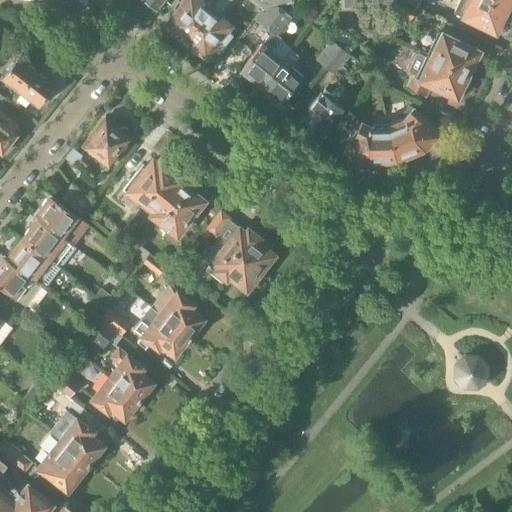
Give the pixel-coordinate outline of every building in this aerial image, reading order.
[(142,0),(157,12),(166,0),(142,0)] [(186,39),(214,5),(207,0),(181,0),(180,2),(178,0),(172,7),(177,11),(167,24),(171,27),(169,30),(183,41),(185,39),(186,39)] [(250,0),(262,9),(293,2),(292,0),(250,0)] [(373,12),(372,0),(339,0),(340,10),(361,9),(361,12),(373,12)] [(411,21),(417,7),(402,0),(391,0),(387,9),(411,21)] [(485,0),(460,0),(455,12),(458,14),(495,32),(506,10),(485,0)] [(485,0),(506,10),(510,0),(485,0)] [(262,9),(254,19),(263,25),(272,31),(293,2),(262,9)] [(224,13),(221,10),(214,5),(186,39),(189,42),(187,45),(201,55),(203,53),(205,54),(215,42),(221,46),(226,39),(225,38),(231,29),(229,27),(230,25),(220,17),(224,13)] [(360,43),(351,37),(343,30),(333,42),(340,48),(350,55),(360,43)] [(427,53),(427,54),(469,74),(472,73),(476,64),(475,60),(480,50),(438,30),(427,53)] [(262,43),(241,70),(261,86),(283,60),(291,49),(292,48),(282,40),(279,43),(275,40),(277,37),(272,33),(263,44),(262,43)] [(340,48),(333,42),(330,40),(315,59),(325,67),(340,48)] [(341,66),(350,55),(340,48),(325,67),(334,75),(335,74),(339,77),(345,69),(341,66)] [(283,60),(261,86),(282,102),(303,76),(291,66),(299,56),(291,49),(283,60)] [(414,52),(406,69),(407,74),(411,75),(406,85),(426,95),(431,85),(457,98),(462,88),(466,87),(469,79),(469,74),(427,54),(419,50),(414,52)] [(19,93),(37,69),(19,55),(1,78),(19,93)] [(37,107),(55,83),(37,69),(19,93),(37,107)] [(321,134),(342,108),(331,98),(334,95),(324,87),(300,117),(321,134)] [(11,103),(17,108),(22,102),(15,98),(11,103)] [(387,127),(395,160),(410,153),(414,155),(421,151),(423,148),(438,132),(430,126),(431,123),(412,109),(403,121),(388,127),(387,127)] [(0,135),(9,143),(17,134),(13,131),(17,124),(0,111),(0,135)] [(126,134),(129,131),(127,127),(125,126),(120,126),(118,128),(105,118),(84,145),(108,164),(129,137),(126,134)] [(395,160),(387,127),(369,128),(356,121),(346,141),(350,143),(345,153),(367,160),(369,163),(378,162),(379,160),(395,160)] [(0,151),(2,153),(9,143),(0,135),(0,151)] [(66,157),(75,164),(81,155),(73,149),(66,157)] [(161,182),(172,168),(160,158),(157,161),(153,158),(145,167),(142,165),(123,188),(136,198),(138,196),(145,202),(156,189),(159,189),(161,186),(161,182)] [(177,196),(186,185),(182,182),(185,178),(172,168),(161,182),(161,186),(159,189),(156,189),(145,202),(155,210),(151,214),(159,220),(167,209),(171,209),(177,201),(177,196)] [(61,197),(81,213),(91,199),(71,184),(61,197)] [(176,234),(204,199),(186,185),(177,196),(177,201),(171,209),(167,209),(159,220),(176,234)] [(51,195),(35,216),(38,218),(70,242),(73,244),(89,224),(78,216),(51,195)] [(221,209),(207,227),(215,234),(216,235),(229,219),(231,217),(221,209)] [(38,218),(22,238),(59,267),(60,266),(75,246),(73,244),(70,242),(38,218)] [(216,235),(215,236),(219,239),(259,271),(271,256),(271,252),(256,240),(258,236),(247,228),(244,231),(229,219),(216,235)] [(115,240),(122,230),(116,225),(108,235),(115,240)] [(207,227),(197,240),(205,246),(215,234),(207,227)] [(22,238),(6,258),(31,277),(34,279),(41,285),(44,287),(59,267),(22,238)] [(219,239),(206,256),(212,261),(206,269),(223,282),(226,277),(229,275),(243,286),(248,286),(259,271),(219,239)] [(138,246),(139,246),(139,245),(135,242),(128,252),(131,254),(138,246)] [(149,253),(139,246),(138,246),(131,254),(142,263),(149,253)] [(155,272),(162,263),(149,253),(142,263),(155,272)] [(4,256),(0,261),(0,285),(12,296),(6,305),(19,315),(27,306),(26,305),(41,285),(34,279),(31,277),(6,258),(4,256)] [(100,266),(88,257),(83,263),(95,272),(100,266)] [(159,276),(166,266),(162,263),(155,272),(159,276)] [(120,282),(127,271),(120,266),(113,276),(120,282)] [(168,284),(150,306),(188,336),(192,332),(196,332),(200,326),(199,322),(203,318),(194,311),(198,307),(176,290),(168,284)] [(150,306),(133,328),(163,351),(166,347),(175,353),(178,349),(182,349),(186,343),(186,340),(188,336),(150,306)] [(108,307),(100,318),(121,334),(129,324),(108,307)] [(84,317),(93,324),(100,315),(91,308),(84,317)] [(115,345),(122,337),(100,318),(92,328),(115,345)] [(118,345),(109,357),(119,364),(109,376),(139,399),(142,395),(146,394),(150,389),(149,386),(153,381),(145,374),(148,370),(127,354),(118,345)] [(456,362),(455,363),(454,377),(457,379),(461,384),(464,386),(477,386),(479,384),(484,379),(486,377),(487,364),(477,354),(467,354),(462,357),(456,362)] [(70,397),(70,396),(81,384),(60,368),(49,381),(70,397)] [(98,391),(92,398),(113,415),(116,411),(124,417),(128,413),(131,413),(136,406),(136,403),(139,399),(109,376),(104,372),(92,387),(98,391)] [(81,412),(84,408),(74,400),(69,407),(76,413),(81,412)] [(60,440),(89,462),(91,459),(95,458),(100,451),(100,448),(103,444),(95,438),(98,434),(77,417),(60,440)] [(0,444),(0,453),(24,472),(33,461),(5,439),(0,444)] [(85,466),(89,462),(60,440),(38,468),(67,491),(78,476),(81,476),(86,470),(85,466)] [(74,511),(55,497),(52,501),(26,481),(22,487),(0,469),(0,468),(4,463),(0,460),(0,511),(74,511)]
